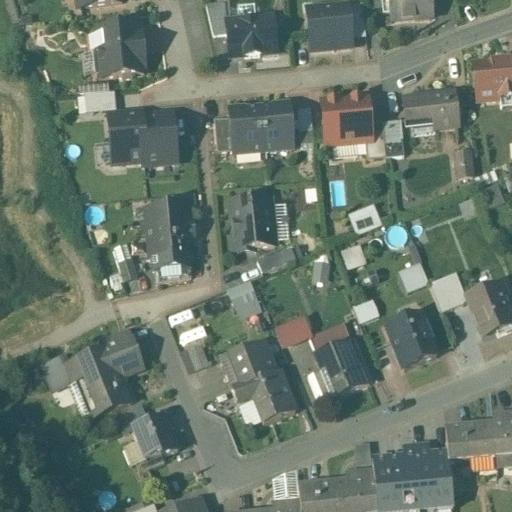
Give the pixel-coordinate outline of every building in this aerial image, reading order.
[(75,0),(77,14),(121,8),(119,0),(75,0)] [(371,0),(373,14),(387,13),(385,0),(371,0)] [(385,0),(387,13),(389,27),(390,27),(390,25),(413,22),(413,24),(431,22),(428,0),(385,0)] [(224,8),(205,10),(212,41),(227,39),(226,27),(224,8)] [(361,9),(346,10),(347,23),(362,21),(361,9)] [(346,10),(320,13),(321,18),(306,20),(309,56),(350,52),(349,44),(347,23),(346,10)] [(362,21),(347,23),(349,44),(364,42),(362,21)] [(241,23),(239,26),(226,27),(227,39),(229,61),(242,60),(244,62),(258,61),(261,58),(273,57),(270,23),(257,24),(254,22),(241,23)] [(136,32),(96,36),(94,36),(94,37),(91,38),(88,41),(90,55),(93,58),(96,57),(98,82),(98,83),(100,83),(117,81),(121,84),(131,83),(133,80),(141,79),(143,79),(142,77),(138,34),(138,32),(136,32)] [(511,65),(472,70),(476,107),(511,103),(511,65)] [(112,96),(76,97),(77,117),(112,115),(112,96)] [(452,99),(401,105),(404,126),(431,123),(432,136),(456,133),(452,99)] [(364,103),(321,107),(325,151),(364,147),(369,147),(367,128),(364,103)] [(287,108),(270,110),(270,112),(257,113),(261,157),(291,154),(287,108)] [(244,113),(227,114),(231,157),(232,160),(261,157),(257,113),(244,115),(244,113)] [(139,119),(107,122),(112,170),(142,167),(143,167),(139,123),(139,119)] [(139,123),(143,167),(142,167),(142,171),(174,168),(170,120),(139,123)] [(228,124),(213,126),(216,158),(231,157),(228,124)] [(399,125),(381,127),(383,151),(401,149),(399,125)] [(381,127),(367,128),(369,147),(364,147),(366,165),(384,163),(383,151),(381,127)] [(311,135),(297,137),(299,150),(313,149),(311,135)] [(401,149),(383,151),(384,163),(403,161),(401,149)] [(468,157),(454,158),(457,183),(471,181),(468,157)] [(496,189),(481,193),(485,209),(501,205),(496,189)] [(269,203),(228,207),(233,255),(274,251),(269,203)] [(185,211),(144,215),(149,263),(151,263),(153,277),(188,269),(187,260),(190,259),(189,243),(192,243),(190,227),(187,227),(185,211)] [(372,213),(349,223),(356,240),(379,230),(372,213)] [(383,229),(392,253),(410,247),(401,223),(383,229)] [(421,243),(408,248),(415,265),(428,260),(421,243)] [(337,253),(342,272),(362,267),(357,248),(337,253)] [(289,254),(256,267),(260,278),(293,265),(289,254)] [(418,266),(396,274),(404,295),(426,287),(418,266)] [(188,269),(153,277),(154,291),(190,283),(188,269)] [(450,280),(427,289),(439,318),(462,309),(450,280)] [(247,283),(224,293),(236,323),(260,314),(247,283)] [(501,288),(464,302),(480,343),(511,329),(500,301),(506,298),(501,288)] [(418,320),(386,333),(402,374),(435,361),(418,320)] [(342,328),(307,342),(315,362),(350,348),(342,328)] [(105,353),(72,366),(95,423),(131,408),(122,385),(120,386),(115,375),(138,366),(125,335),(102,344),(105,353)] [(179,354),(187,375),(205,367),(198,347),(179,354)] [(315,362),(314,362),(320,377),(324,376),(334,401),(367,388),(351,348),(350,348),(315,362)] [(252,354),(219,367),(225,380),(257,368),(252,354)] [(257,368),(225,380),(232,397),(250,389),(251,389),(263,383),(257,368)] [(278,377),(263,383),(251,389),(250,389),(255,402),(251,403),(252,405),(262,430),(294,417),(278,377)] [(250,389),(232,397),(237,411),(252,405),(251,403),(255,402),(250,389)] [(142,414),(116,425),(122,440),(131,436),(131,435),(147,428),(142,414)] [(491,429),(444,434),(446,454),(447,468),(494,463),(495,474),(511,472),(511,420),(491,423),(491,429)] [(147,428),(131,435),(131,436),(143,465),(158,459),(159,463),(176,456),(162,422),(147,428)] [(451,511),(447,468),(446,454),(428,456),(428,447),(401,450),(402,459),(370,462),(372,477),(374,511),(451,511)] [(374,511),(372,477),(345,479),(345,488),(297,492),(299,507),(299,511),(374,511)]
